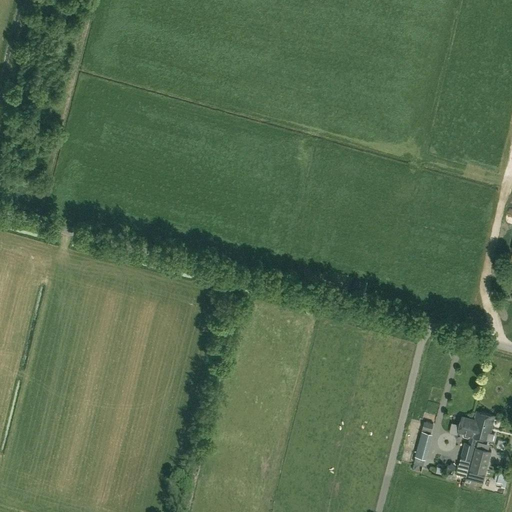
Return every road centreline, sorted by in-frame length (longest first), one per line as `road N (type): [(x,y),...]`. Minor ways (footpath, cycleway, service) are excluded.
road 1 (unclassified): [(511,346),(0,211)]
road 2 (unknown): [(430,325),(383,511)]
